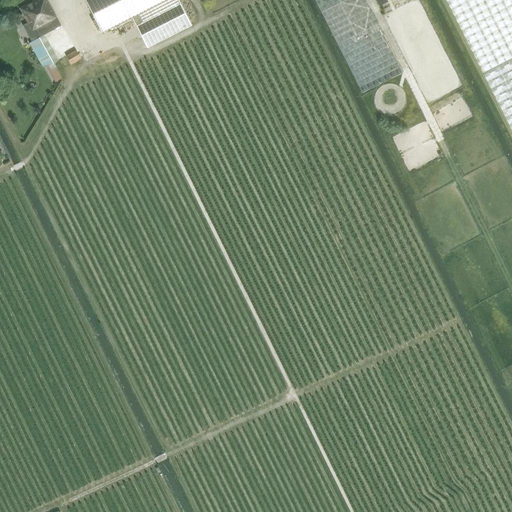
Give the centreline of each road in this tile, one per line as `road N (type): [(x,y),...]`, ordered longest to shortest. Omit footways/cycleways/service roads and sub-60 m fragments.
road 1 (track): [(68,500),(294,395),(119,39)]
road 2 (track): [(459,320),(294,395),(352,511)]
